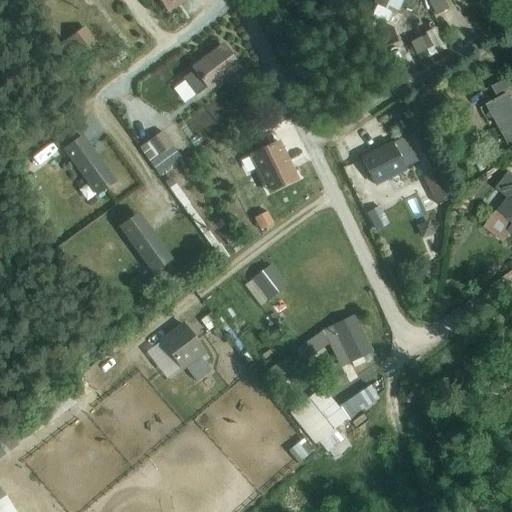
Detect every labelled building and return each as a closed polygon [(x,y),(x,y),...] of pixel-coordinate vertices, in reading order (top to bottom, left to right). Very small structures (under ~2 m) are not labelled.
[(156,0),(166,13),(184,0),(156,0)] [(444,0),(426,0),(434,15),(448,9),(444,0)] [(94,43),(84,30),(68,43),(77,55),(94,43)] [(236,69),(237,68),(222,48),(192,70),(194,71),(182,80),(194,96),(205,87),(208,91),(223,79),(236,69)] [(236,69),(223,79),(230,89),(244,79),(236,69)] [(511,87),(508,80),(492,88),(497,97),(511,88),(511,87)] [(511,103),(508,95),(487,106),(509,147),(511,145),(511,103)] [(149,164),(172,147),(161,132),(138,150),(149,164)] [(80,137),(62,151),(71,162),(95,197),(114,184),(89,149),(80,137)] [(278,144),(248,158),(262,187),(266,196),(296,181),(292,172),(278,144)] [(392,146),(361,161),(374,186),(404,171),(392,146)] [(172,147),(149,164),(158,176),(181,159),(172,147)] [(436,171),(420,179),(435,207),(451,199),(436,171)] [(511,177),(499,190),(508,199),(497,213),(505,219),(506,217),(511,222),(511,230),(511,231),(511,177)] [(221,186),(232,210),(246,204),(236,179),(221,186)] [(479,194),(475,187),(454,198),(461,212),(472,206),(479,194)] [(216,246),(190,210),(185,213),(211,250),(216,246)] [(139,214),(118,229),(151,275),(171,261),(139,214)] [(456,218),(445,249),(456,253),(467,222),(456,218)] [(283,288),(268,269),(255,279),(270,298),(283,288)] [(200,318),(207,330),(218,323),(210,312),(200,318)] [(310,341),(283,361),(288,368),(303,358),(305,361),(328,345),(340,368),(349,364),(371,353),(353,317),(322,332),(310,341)] [(159,343),(146,354),(162,376),(146,390),(157,403),(171,392),(174,390),(166,381),(179,371),(180,373),(185,369),(195,383),(209,373),(203,365),(210,360),(182,324),(158,342),(159,343)] [(129,334),(76,374),(77,375),(88,390),(121,364),(117,359),(136,344),(129,334)] [(279,362),(265,372),(273,383),(288,373),(282,365),(279,362)] [(321,391),(291,414),(323,456),(344,440),(337,431),(334,427),(344,419),(346,421),(353,415),(371,403),(373,402),(371,400),(375,398),(374,396),(368,388),(336,409),(321,391)] [(0,497),(4,495),(0,489),(0,459),(72,407),(60,391),(47,399),(49,401),(37,410),(39,412),(0,439),(0,497)] [(17,496),(0,507),(0,511),(27,511),(31,509),(23,497),(19,499),(17,496)]
